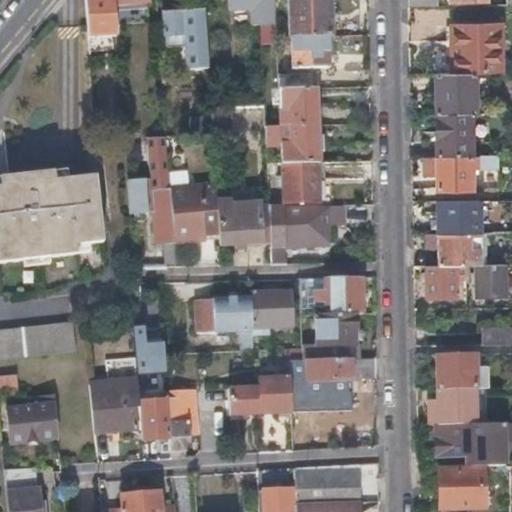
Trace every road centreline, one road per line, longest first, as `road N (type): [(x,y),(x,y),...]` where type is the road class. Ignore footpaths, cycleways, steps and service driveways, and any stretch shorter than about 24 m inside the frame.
road 1 (residential): [(398,453),(60,473)]
road 2 (residential): [(393,268),(387,0)]
road 3 (residential): [(393,268),(131,275)]
road 4 (residential): [(398,453),(393,268)]
